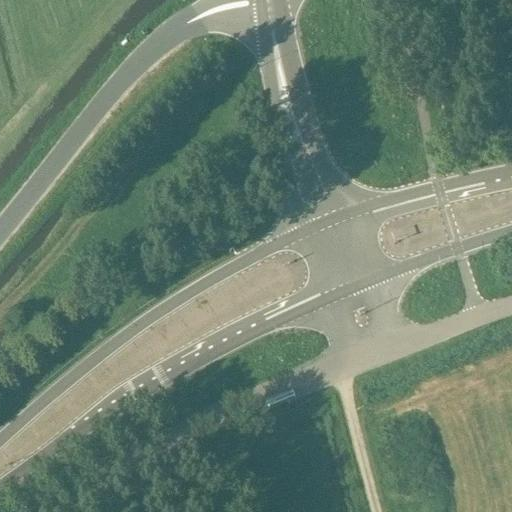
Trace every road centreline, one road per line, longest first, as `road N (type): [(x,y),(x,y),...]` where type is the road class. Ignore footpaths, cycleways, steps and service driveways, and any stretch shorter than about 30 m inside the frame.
road 1 (primary): [(0,483),(165,377),(345,292)]
road 2 (primary): [(321,229),(189,289),(75,371),(0,444)]
road 3 (tertiary): [(0,232),(113,91),(170,35),(240,0)]
road 4 (tertiary): [(321,229),(267,0)]
road 5 (unclassified): [(156,447),(368,358)]
road 6 (primary): [(511,179),(321,229)]
road 7 (primary): [(345,292),(511,236)]
road 8 (unclassified): [(368,358),(511,306)]
road 9 (unclassified): [(52,511),(156,447)]
